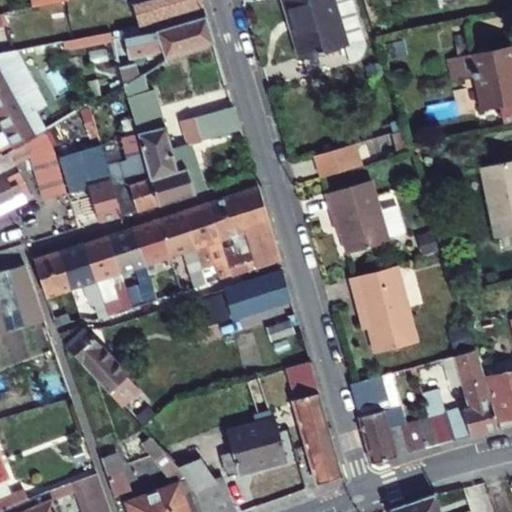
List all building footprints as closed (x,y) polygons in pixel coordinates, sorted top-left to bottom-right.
[(76,3),(75,0),(37,0),(40,12),(76,3)] [(140,15),(136,0),(101,0),(94,2),(100,25),(140,15)] [(150,27),(215,9),(212,0),(168,0),(146,7),(150,27)] [(293,0),(311,62),(353,50),(338,0),(293,0)] [(174,57),(225,44),(218,18),(164,34),(134,40),(139,62),(174,57)] [(477,78),(484,110),(511,103),(511,45),(457,57),(463,81),(477,78)] [(463,81),(457,57),(447,59),(452,83),(463,81)] [(0,108),(14,135),(0,143),(0,157),(9,152),(29,140),(40,134),(0,58),(0,108)] [(136,66),(126,68),(128,80),(139,74),(136,66)] [(139,74),(128,80),(143,133),(162,198),(198,186),(192,163),(200,160),(194,135),(205,131),(206,135),(245,123),(238,99),(168,121),(158,85),(151,87),(145,70),(139,74)] [(52,127),(40,134),(29,140),(45,195),(71,187),(52,127)] [(198,186),(209,183),(196,139),(206,136),(206,135),(205,131),(194,135),(200,160),(192,163),(198,186)] [(130,137),(138,179),(135,180),(142,205),(162,198),(143,133),(130,137)] [(102,136),(81,142),(103,218),(124,211),(116,186),(102,136)] [(358,149),(317,161),(324,184),(365,171),(358,149)] [(0,157),(0,212),(15,204),(11,197),(16,194),(12,189),(0,195),(0,168),(15,160),(9,152),(0,157)] [(511,169),(484,176),(500,246),(511,243),(511,169)] [(142,205),(135,180),(116,186),(124,211),(142,205)] [(263,255),(267,267),(289,260),(269,186),(243,193),(256,232),(264,229),(269,247),(261,249),(263,255)] [(392,248),(374,187),(329,200),(334,216),(337,215),(350,261),(392,248)] [(218,201),(230,240),(256,232),(243,193),(218,201)] [(242,275),(238,263),(230,240),(218,201),(193,210),(206,248),(219,244),(230,279),(242,275)] [(168,218),(180,257),(206,248),(193,210),(168,218)] [(143,226),(155,265),(180,257),(168,218),(143,226)] [(117,235),(141,308),(167,300),(163,288),(155,265),(143,226),(117,235)] [(91,244),(115,317),(141,308),(117,235),(91,244)] [(115,317),(91,244),(66,252),(79,290),(91,286),(98,307),(102,308),(107,319),(115,317)] [(41,260),(53,299),(79,290),(66,252),(41,260)] [(267,267),(263,255),(238,263),(242,275),(267,267)] [(0,342),(56,329),(36,269),(0,279),(0,342)] [(401,270),(354,284),(364,319),(369,317),(373,330),(380,355),(422,342),(401,270)] [(241,317),(296,300),(287,271),(232,288),(241,317)] [(178,296),(175,285),(163,288),(167,300),(178,296)] [(229,293),(211,299),(219,322),(237,317),(229,293)] [(74,331),(69,315),(60,318),(66,333),(74,331)] [(373,330),(369,317),(364,319),(368,331),(373,330)] [(302,330),(299,320),(276,327),(279,337),(302,330)] [(147,389),(98,336),(78,353),(131,409),(146,395),(147,389)] [(456,359),(471,408),(452,414),(461,444),(499,433),(496,425),(483,381),(474,353),(456,359)] [(302,394),(318,390),(309,359),(294,363),(302,394)] [(511,422),(511,375),(483,381),(496,425),(511,422)] [(381,380),(353,388),(377,469),(404,460),(395,430),(381,380)] [(328,428),(318,390),(302,394),(294,396),(305,434),(328,428)] [(461,444),(452,414),(434,419),(444,449),(461,444)] [(444,449),(434,419),(424,422),(433,452),(444,449)] [(433,452),(424,422),(411,425),(420,456),(433,452)] [(420,456),(411,425),(395,430),(404,460),(420,456)] [(328,428),(305,434),(318,483),(342,477),(328,428)] [(302,472),(288,432),(241,447),(254,488),(302,472)] [(0,511),(18,511),(35,506),(30,495),(4,505),(0,492),(0,484),(11,481),(0,438),(0,511)] [(254,488),(241,447),(230,451),(243,491),(254,488)] [(141,489),(129,452),(115,457),(127,494),(141,489)] [(87,485),(96,511),(121,511),(110,477),(87,485)] [(203,480),(138,503),(141,511),(218,511),(213,491),(203,480)] [(224,511),(244,505),(236,484),(213,491),(218,511),(224,511)] [(35,506),(18,511),(69,511),(64,495),(35,506)] [(419,511),(449,511),(447,503),(419,511)]
